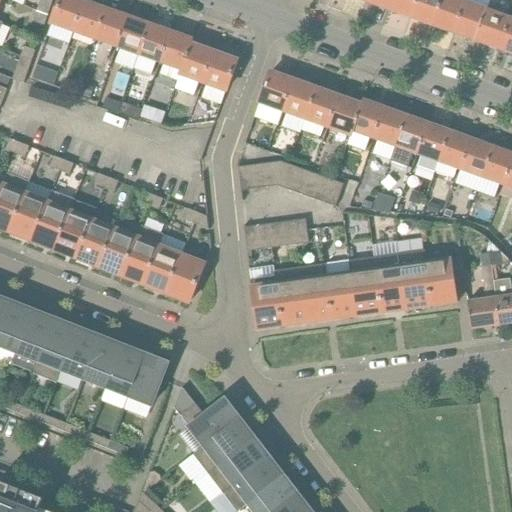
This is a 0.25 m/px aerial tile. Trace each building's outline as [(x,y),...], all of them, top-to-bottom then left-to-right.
[(40,0),(37,12),(48,16),(53,0),(40,0)] [(60,0),(51,25),(73,33),(84,2),(78,0),(60,0)] [(369,0),(368,2),(390,10),(393,0),(369,0)] [(393,0),(390,10),(411,17),(417,0),(393,0)] [(417,0),(411,17),(434,25),(442,0),(417,0)] [(442,0),(434,25),(454,32),(465,2),(459,0),(442,0)] [(475,40),(486,11),(489,0),(472,0),(471,4),(465,2),(454,32),(475,40)] [(73,33),(95,41),(106,10),(84,2),(73,33)] [(95,41),(117,48),(128,17),(106,10),(95,41)] [(475,40),(501,49),(511,20),(486,11),(475,40)] [(33,23),(44,26),(48,16),(37,12),(33,23)] [(117,48),(139,56),(149,25),(128,17),(117,48)] [(501,49),(511,52),(511,20),(501,49)] [(139,56),(160,64),(171,33),(149,25),(139,56)] [(180,75),(181,75),(192,45),(193,41),(171,33),(160,64),(180,71),(179,73),(176,71),(172,83),(177,84),(180,75)] [(181,75),(204,83),(215,53),(192,45),(181,75)] [(21,58),(32,62),(35,51),(24,47),(21,58)] [(204,83),(226,91),(237,61),(215,53),(204,83)] [(12,80),(24,84),(32,62),(21,58),(12,80)] [(43,82),(55,86),(59,74),(48,70),(43,82)] [(260,103),(283,112),(294,81),(271,72),(260,103)] [(283,112),(306,120),(317,89),(294,81),(283,112)] [(306,120),(328,128),(339,97),(317,89),(306,120)] [(328,128),(350,135),(361,105),(339,97),(328,128)] [(354,133),(373,140),(385,109),(362,101),(361,105),(350,135),(353,136),(354,133)] [(141,118),(143,110),(123,103),(119,115),(139,122),(141,118)] [(395,148),(396,148),(407,117),(385,109),(373,140),(378,141),(395,148)] [(396,148),(415,155),(426,124),(407,117),(396,148)] [(415,155),(438,163),(449,132),(426,124),(415,155)] [(438,163),(460,171),(471,140),(449,132),(438,163)] [(5,151),(15,155),(19,144),(10,140),(5,151)] [(460,171),(482,179),(493,148),(471,140),(460,171)] [(15,155),(25,159),(29,148),(19,144),(15,155)] [(482,179),(504,186),(511,164),(511,154),(493,148),(482,179)] [(50,168),(60,172),(64,161),(54,158),(50,168)] [(60,172),(69,176),(74,165),(64,161),(60,172)] [(266,189),(278,187),(281,163),(263,165),(266,189)] [(278,187),(290,192),(298,169),(281,163),(278,187)] [(254,190),(266,189),(263,165),(251,167),(254,190)] [(242,191),(254,190),(251,167),(239,168),(242,191)] [(290,192),(302,196),(310,173),(298,169),(290,192)] [(302,196),(313,200),(321,177),(310,173),(302,196)] [(0,229),(11,234),(26,194),(30,183),(8,174),(4,186),(0,194),(0,229)] [(95,186),(104,190),(109,179),(99,175),(95,186)] [(313,200),(324,204),(332,181),(321,177),(313,200)] [(104,190),(114,194),(118,183),(109,179),(104,190)] [(324,204),(336,208),(344,185),(332,181),(324,204)] [(55,251),(71,212),(75,201),(53,192),(48,203),(33,242),(55,251)] [(139,203),(149,207),(153,197),(144,193),(139,203)] [(11,234),(33,242),(48,203),(26,194),(11,234)] [(149,207),(159,211),(163,200),(153,197),(149,207)] [(184,221),(194,225),(198,214),(188,210),(184,221)] [(55,251),(77,260),(93,221),(71,212),(55,251)] [(194,225),(208,230),(207,217),(198,214),(194,225)] [(297,246),(309,244),(306,220),(294,222),(297,246)] [(77,260),(99,268),(115,229),(93,221),(77,260)] [(285,247),(297,246),(294,222),(282,223),(285,247)] [(273,249),(285,247),(282,223),(270,225),(273,249)] [(261,250),(273,249),(270,225),(258,227),(261,250)] [(145,286),(160,247),(164,236),(142,227),(138,238),(122,277),(145,286)] [(247,252),(261,250),(258,227),(245,228),(247,252)] [(99,268),(122,277),(138,238),(115,229),(99,268)] [(145,286),(167,295),(182,256),(160,247),(145,286)] [(432,307),(425,257),(425,251),(399,255),(406,310),(432,307)] [(501,252),(490,254),(492,266),(502,265),(501,252)] [(432,307),(452,304),(457,303),(454,284),(466,282),(462,258),(451,260),(450,254),(425,257),(432,307)] [(482,268),(492,266),(490,254),(480,255),(482,268)] [(382,314),(406,310),(399,255),(374,258),(382,314)] [(167,295),(189,304),(190,304),(205,265),(182,256),(167,295)] [(356,317),(382,314),(374,258),(349,262),(350,274),(356,317)] [(333,320),(327,277),(326,265),(300,269),(307,324),(333,320)] [(282,327),(307,324),(300,269),(274,272),(275,278),(282,327)] [(333,320),(356,317),(350,274),(327,277),(333,320)] [(257,331),(282,327),(275,278),(250,281),(257,331)] [(511,288),(511,279),(494,281),(496,298),(500,326),(511,324),(511,288)] [(0,330),(11,302),(0,297),(0,330)] [(500,326),(496,298),(485,299),(468,302),(470,313),(469,313),(471,330),(500,326)] [(0,330),(0,346),(17,353),(33,311),(11,302),(0,330)] [(17,353),(39,362),(56,320),(33,311),(17,353)] [(56,384),(61,371),(78,329),(56,320),(39,362),(34,375),(56,384)] [(61,371),(84,380),(100,337),(78,329),(61,371)] [(84,380),(106,389),(123,346),(100,337),(84,380)] [(106,389),(128,397),(145,355),(123,346),(106,389)] [(128,397),(152,406),(168,364),(145,355),(128,397)] [(196,405),(182,389),(175,409),(181,417),(196,405)] [(0,407),(14,413),(17,405),(0,398),(0,407)] [(204,447),(240,420),(225,400),(204,416),(198,408),(183,420),(204,447)] [(19,415),(36,422),(39,414),(21,407),(19,415)] [(41,423),(59,430),(62,423),(44,416),(41,423)] [(193,456),(209,476),(256,439),(240,420),(204,447),(193,456)] [(63,432),(81,439),(84,432),(66,425),(63,432)] [(86,441),(103,448),(106,440),(89,433),(86,441)] [(209,476),(223,495),(270,458),(256,439),(209,476)] [(108,450),(126,457),(129,449),(111,442),(108,450)] [(236,511),(238,511),(248,504),(284,477),(270,458),(223,495),(236,511)] [(248,504),(254,511),(279,511),(300,496),(284,477),(248,504)] [(0,511),(37,511),(43,499),(0,482),(0,511)] [(139,501),(150,511),(153,511),(157,508),(142,494),(139,501)] [(279,511),(311,511),(300,496),(279,511)] [(134,511),(150,511),(139,501),(134,511)]
